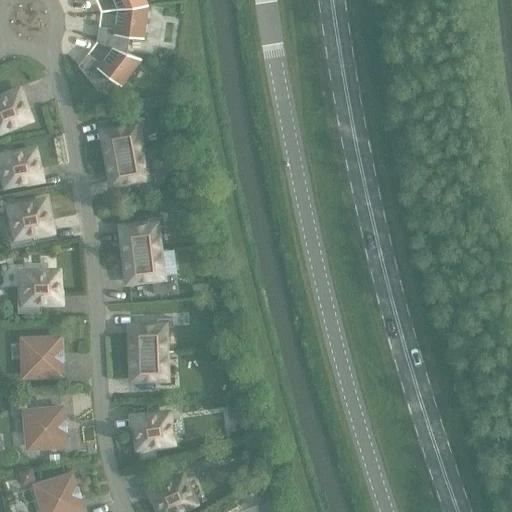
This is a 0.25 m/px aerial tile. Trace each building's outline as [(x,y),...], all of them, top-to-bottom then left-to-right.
[(118,0),(122,9),(148,6),(148,5),(145,0),(118,0)] [(99,27),(97,42),(121,51),(127,54),(129,37),(143,39),(148,6),(122,9),(120,26),(116,25),(115,30),(99,27)] [(87,54),(78,66),(98,92),(109,78),(121,87),(141,59),(127,54),(121,51),(110,65),(106,63),(104,66),(87,54)] [(17,93),(0,100),(0,130),(28,119),(17,93)] [(129,127),(103,132),(108,158),(140,152),(136,128),(145,126),(143,118),(128,120),(129,127)] [(34,151),(1,157),(6,185),(39,179),(34,151)] [(140,152),(108,158),(113,183),(139,179),(140,186),(155,183),(154,174),(145,176),(140,152)] [(16,235),(9,236),(11,249),(35,244),(32,233),(49,230),(43,202),(11,209),(16,235)] [(149,226),(122,229),(126,255),(158,251),(155,227),(164,226),(163,217),(148,219),(149,226)] [(158,251),(126,255),(129,281),(152,278),(155,278),(156,285),(171,283),(170,275),(161,276),(158,251)] [(25,301),(17,301),(18,314),(41,313),(41,301),(58,301),(57,273),(24,274),(25,301)] [(157,327),(131,328),(132,354),(164,352),(163,328),(173,327),(173,319),(157,319),(157,327)] [(59,338),(22,340),(23,360),(29,360),(30,376),(60,375),(59,338)] [(164,352),(132,354),(133,379),(159,379),(159,386),(175,385),(175,377),(165,377),(164,352)] [(38,398),(12,400),(13,413),(25,412),(27,432),(32,432),(34,448),(65,445),(61,408),(39,410),(38,398)] [(232,406),(217,407),(217,415),(233,414),(232,406)] [(167,414),(134,419),(139,447),(171,442),(167,414)] [(61,454),(50,456),(51,463),(61,462),(61,454)] [(32,468),(19,472),(23,485),(36,481),(32,468)] [(71,476),(36,487),(42,506),(47,504),(49,511),(77,511),(82,511),(71,476)] [(182,477),(151,491),(161,511),(172,511),(193,503),(182,477)]
